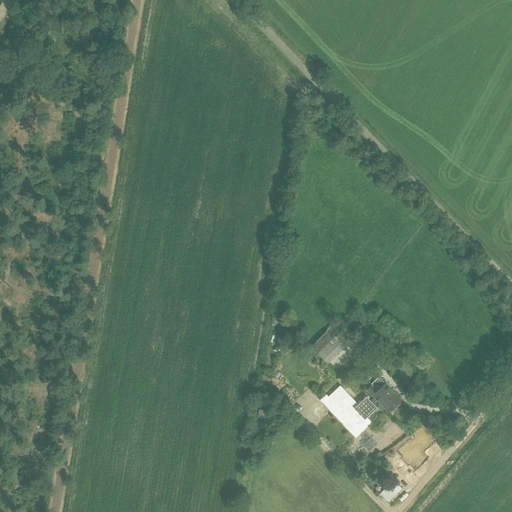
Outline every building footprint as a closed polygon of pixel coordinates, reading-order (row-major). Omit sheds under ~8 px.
[(328,332),(312,348),(328,363),(343,348),(328,332)] [(276,353),(284,346),(281,342),(272,350),(276,353)] [(385,382),(377,391),(372,386),(367,390),(389,413),(403,400),(385,382)] [(340,386),(325,401),(342,418),(349,412),(365,429),(368,426),(366,424),(368,422),(366,419),(377,408),(367,398),(359,406),(340,386)] [(410,440),(398,451),(404,457),(403,458),(404,458),(408,463),(408,464),(409,463),(411,465),(415,468),(418,465),(419,466),(421,465),(420,464),(421,462),(426,458),(424,455),(419,449),(422,447),(424,445),(426,447),(426,448),(428,446),(430,444),(433,442),(434,441),(432,439),(421,428),(414,435),(416,437),(412,441),(412,442),(411,441),(411,440),(410,440)] [(394,480),(380,494),(389,502),(402,488),(394,480)]
